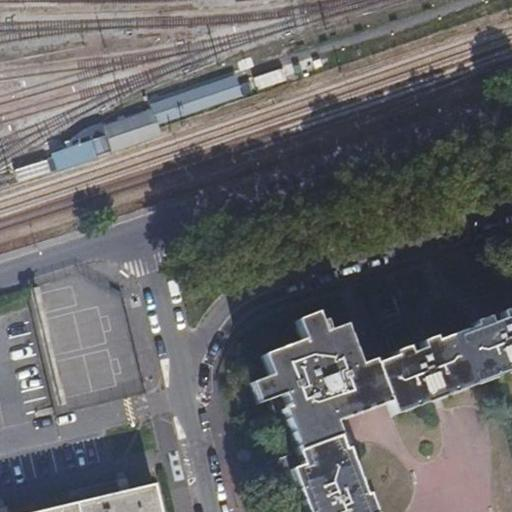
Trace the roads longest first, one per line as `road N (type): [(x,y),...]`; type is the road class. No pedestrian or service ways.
road 1 (residential): [(511,112),(146,229)]
road 2 (residential): [(175,352),(200,340),(212,318),(257,283),(511,201)]
road 3 (residential): [(175,352),(211,511)]
road 4 (residential): [(0,276),(146,229)]
road 5 (residential): [(146,229),(175,352)]
